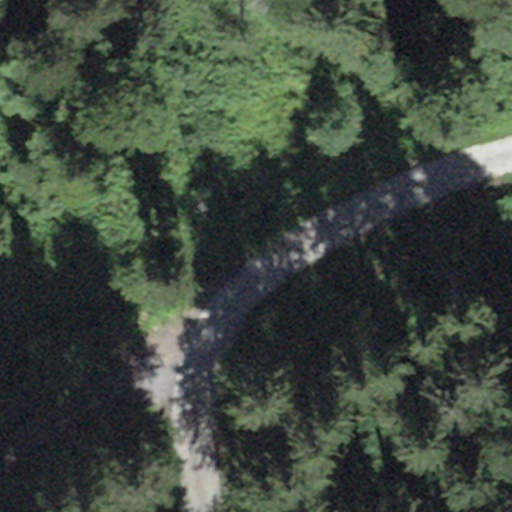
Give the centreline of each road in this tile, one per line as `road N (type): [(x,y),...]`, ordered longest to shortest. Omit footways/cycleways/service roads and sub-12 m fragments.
road 1 (track): [(209,511),(196,481),(189,376),(287,256),(424,183),(511,162)]
road 2 (track): [(189,376),(0,460)]
